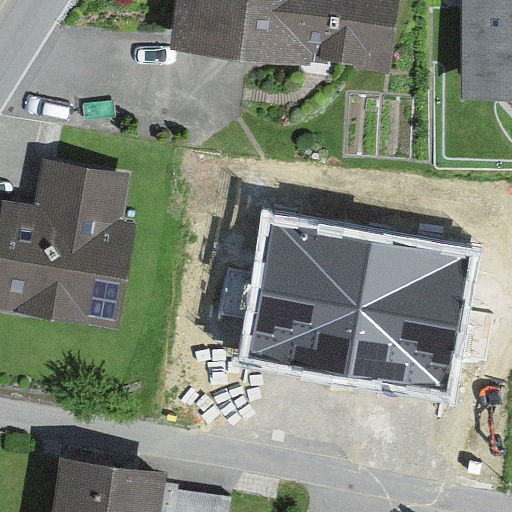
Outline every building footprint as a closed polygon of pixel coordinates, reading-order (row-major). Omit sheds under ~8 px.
[(175,0),(170,40),(310,59),(310,57),(391,67),(399,0),(175,0)] [(511,0),(462,0),(462,92),(511,91),(511,0)] [(4,196),(0,221),(0,303),(118,324),(137,217),(123,215),(131,170),(44,155),(36,201),(4,196)] [(472,255),(270,220),(246,359),(447,394),(472,255)] [(61,448),(52,511),(159,511),(166,462),(61,448)] [(180,481),(166,479),(161,511),(229,511),(232,494),(179,487),(180,481)]
